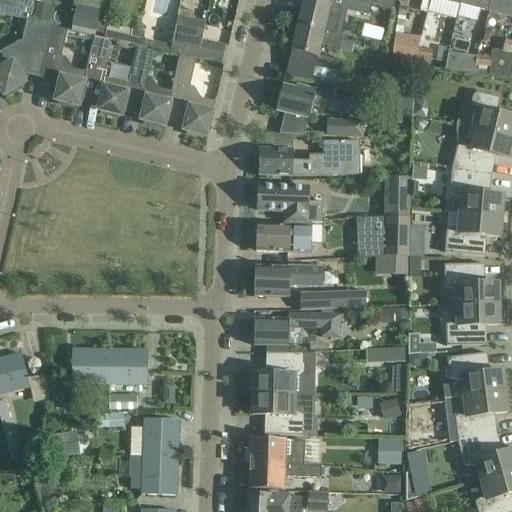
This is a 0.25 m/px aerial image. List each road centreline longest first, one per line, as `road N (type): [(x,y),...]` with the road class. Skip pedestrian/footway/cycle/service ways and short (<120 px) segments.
road 1 (residential): [(0,223),(20,129),(225,169)]
road 2 (residential): [(0,314),(217,309)]
road 3 (residential): [(208,511),(217,309)]
road 4 (residential): [(225,169),(265,0)]
road 5 (residential): [(217,309),(225,169)]
